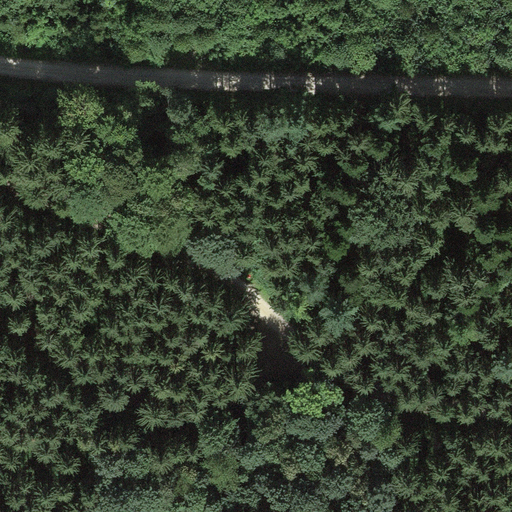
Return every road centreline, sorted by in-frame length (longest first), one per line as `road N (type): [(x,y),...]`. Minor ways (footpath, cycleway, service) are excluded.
road 1 (track): [(0,174),(214,268),(282,333),(355,381),(429,406),(511,411)]
road 2 (track): [(0,63),(95,74),(511,89)]
road 3 (track): [(282,333),(269,362),(233,394),(173,410),(117,392),(0,314)]
